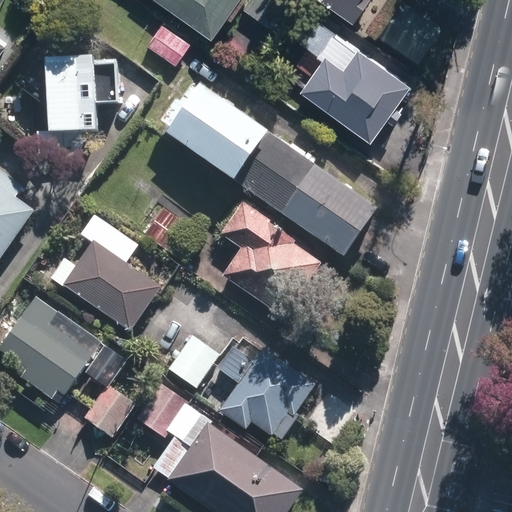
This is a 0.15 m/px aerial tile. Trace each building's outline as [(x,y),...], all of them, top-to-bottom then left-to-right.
[(157,0),(214,39),(241,0),(157,0)] [(247,0),(242,8),(273,30),(292,0),(247,0)] [(354,25),(371,0),(319,0),(347,19),(354,25)] [(441,28),(400,1),(377,35),(417,63),(441,28)] [(191,43),(162,23),(147,44),(175,64),(191,43)] [(302,90),(374,140),(414,82),(361,45),(359,49),(335,32),(318,56),(323,59),(302,90)] [(49,64),(41,57),(19,89),(47,110),(51,104),(52,132),(36,132),(37,157),(82,155),(81,135),(101,134),(100,106),(120,105),(118,61),(98,62),(98,59),(49,61),(49,64)] [(384,211),(205,86),(170,137),(349,260),(384,211)] [(0,260),(27,222),(34,212),(15,199),(23,188),(0,172),(0,260)] [(298,242),(242,204),(220,236),(241,251),(222,278),(287,323),(326,267),(296,246),(298,242)] [(202,237),(162,209),(142,237),(183,265),(202,237)] [(125,335),(157,291),(90,243),(58,288),(82,305),(101,317),(125,335)] [(64,397),(94,354),(51,325),(60,312),(36,296),(0,348),(0,353),(25,370),(19,379),(52,401),(57,392),(64,397)] [(196,389),(218,356),(189,336),(167,369),(196,389)] [(254,362),(233,347),(216,369),(238,385),(218,412),(246,432),(252,423),(272,438),(290,414),(295,418),(318,387),(265,349),(254,362)] [(162,438),(167,431),(186,405),(187,404),(160,385),(136,419),(162,438)] [(112,438),(135,405),(107,386),(83,419),(112,438)] [(151,468),(169,480),(209,424),(210,423),(186,405),(167,431),(174,436),(151,468)] [(287,511),(303,491),(209,424),(169,480),(168,481),(211,511),(287,511)]
